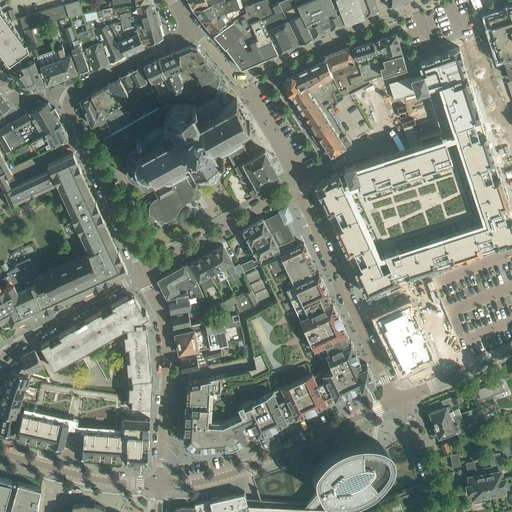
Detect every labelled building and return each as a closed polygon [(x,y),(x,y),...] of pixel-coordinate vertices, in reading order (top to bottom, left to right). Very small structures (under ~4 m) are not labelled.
[(77,14),(82,12),(78,0),(76,0),(73,1),(77,14)] [(222,0),(188,0),(192,8),(218,1),(222,0)] [(240,0),(222,0),(218,1),(192,8),(202,20),(216,13),(216,14),(220,13),(236,8),(242,6),(240,0)] [(228,22),(221,28),(213,33),(225,45),(225,46),(239,34),(249,25),(246,18),(269,3),(267,0),(260,0),(244,6),(246,11),(228,22)] [(282,0),(279,1),(285,16),(299,43),(310,38),(312,37),(296,5),(307,0),(282,0)] [(312,37),(328,30),(315,0),(307,0),(296,5),(312,37)] [(315,0),(328,30),(345,23),(340,12),(337,13),(331,0),(315,0)] [(335,0),(340,12),(345,23),(364,15),(359,0),(335,0)] [(359,0),(364,15),(378,11),(374,0),(359,0)] [(73,1),(68,2),(72,15),(77,14),(73,1)] [(122,12),(129,11),(130,12),(131,16),(155,10),(153,1),(127,4),(126,5),(120,6),(122,12)] [(268,32),(270,36),(278,52),(299,43),(285,16),(279,1),(271,5),(274,13),(271,15),(270,14),(261,17),(268,32)] [(68,2),(64,4),(67,17),(69,16),(72,15),(68,2)] [(270,5),(269,3),(246,18),(249,25),(255,39),(264,59),(278,52),(270,36),(268,32),(261,17),(270,14),(271,15),(274,13),(271,5),(270,5)] [(64,4),(59,5),(63,18),(64,18),(67,17),(64,4)] [(511,4),(507,6),(508,7),(502,11),(501,8),(501,10),(484,15),(488,26),(487,26),(490,37),(491,37),(494,46),(493,47),(497,58),(502,56),(511,52),(511,4)] [(59,5),(54,7),(58,20),(59,19),(63,18),(59,5)] [(26,42),(4,13),(0,7),(0,55),(7,65),(24,53),(30,48),(28,40),(26,42)] [(54,7),(49,8),(53,21),(58,20),(54,7)] [(97,10),(81,13),(87,30),(97,27),(101,26),(100,23),(108,21),(109,23),(120,19),(122,25),(124,31),(136,28),(142,27),(142,29),(159,24),(155,10),(131,16),(130,12),(129,11),(122,12),(122,13),(119,13),(118,13),(114,14),(112,7),(102,9),(97,10)] [(49,8),(44,10),(48,22),(53,21),(49,8)] [(43,24),(48,22),(44,10),(39,11),(43,24)] [(38,25),(43,24),(39,11),(34,13),(38,25)] [(227,12),(222,16),(220,13),(216,14),(216,13),(202,20),(211,32),(231,18),(227,12)] [(33,27),(38,25),(34,13),(29,14),(33,27)] [(31,27),(33,27),(29,14),(25,16),(28,28),(31,27)] [(25,16),(19,17),(23,30),(24,30),(28,28),(25,16)] [(63,18),(59,19),(61,25),(67,42),(69,41),(72,40),(75,47),(72,48),(76,60),(75,60),(80,72),(88,69),(86,61),(81,48),(76,34),(72,25),(72,24),(68,26),(64,18),(63,18)] [(48,22),(50,29),(61,25),(59,19),(58,20),(53,21),(48,22)] [(128,52),(144,45),(136,28),(124,31),(122,25),(120,19),(109,23),(120,39),(117,40),(126,54),(128,52)] [(97,27),(98,31),(109,62),(126,54),(117,40),(109,26),(107,24),(101,26),(97,27)] [(142,27),(136,28),(144,45),(147,44),(161,38),(162,36),(159,25),(159,24),(142,29),(142,27)] [(249,25),(239,34),(252,64),(264,59),(255,39),(249,25)] [(24,30),(23,30),(26,37),(33,35),(31,27),(28,28),(24,30)] [(76,34),(81,48),(86,61),(89,60),(93,69),(109,62),(98,31),(97,27),(87,30),(76,34)] [(396,33),(379,38),(384,57),(402,52),(396,33)] [(225,47),(241,68),(252,64),(239,34),(225,46),(226,47),(225,47)] [(384,57),(379,38),(352,46),(356,58),(358,65),(368,62),(384,57)] [(77,72),(70,54),(65,55),(61,44),(57,46),(57,48),(60,57),(67,75),(77,72)] [(191,45),(177,51),(184,68),(177,71),(187,91),(190,89),(203,82),(196,71),(192,64),(206,58),(196,47),(191,45)] [(352,46),(325,56),(325,58),(331,72),(332,74),(342,70),(341,67),(349,63),(348,61),(356,58),(352,46)] [(422,72),(389,83),(393,97),(427,86),(441,130),(480,117),(469,81),(462,58),(463,58),(459,47),(459,46),(447,50),(448,51),(418,61),(422,72)] [(57,48),(33,57),(34,59),(42,83),(44,83),(44,81),(46,80),(46,82),(67,75),(60,57),(57,48)] [(187,91),(177,71),(184,68),(177,51),(159,58),(163,70),(161,70),(168,85),(169,88),(156,95),(161,105),(178,96),(187,91)] [(384,57),(368,62),(373,77),(406,67),(402,52),(384,57)] [(511,52),(502,56),(506,66),(511,64),(511,52)] [(34,59),(27,62),(24,53),(7,65),(10,70),(9,71),(19,84),(30,88),(42,83),(34,59)] [(325,58),(325,56),(320,59),(321,61),(284,78),(283,82),(284,83),(283,84),(291,95),(331,155),(346,146),(345,146),(351,142),(345,133),(328,108),(337,102),(336,101),(343,97),(343,96),(340,89),(336,83),(332,74),(331,72),(325,58)] [(153,90),(156,95),(169,88),(168,85),(161,70),(163,70),(159,58),(143,65),(147,74),(152,83),(153,82),(158,94),(156,95),(153,90)] [(207,80),(219,73),(206,58),(192,64),(196,71),(203,82),(207,80)] [(153,90),(146,94),(141,85),(147,82),(139,67),(129,72),(149,112),(158,107),(161,105),(156,95),(153,90)] [(140,117),(149,112),(129,72),(119,77),(120,78),(131,99),(135,107),(140,117)] [(360,74),(336,83),(340,89),(343,96),(352,92),(370,82),(368,79),(362,81),(360,74)] [(129,123),(140,117),(135,107),(131,99),(120,78),(108,84),(109,86),(129,123)] [(107,136),(104,138),(112,153),(134,142),(135,143),(137,147),(136,147),(135,147),(134,147),(133,147),(133,148),(132,148),(132,147),(130,148),(131,149),(130,149),(130,150),(129,150),(129,151),(128,151),(128,152),(127,153),(127,154),(127,155),(126,155),(126,157),(127,157),(127,158),(127,159),(127,160),(128,161),(128,162),(127,162),(127,164),(128,164),(128,165),(127,165),(127,166),(127,167),(126,168),(126,169),(126,171),(126,172),(127,172),(127,173),(127,174),(128,175),(128,176),(129,176),(129,177),(130,177),(130,178),(131,179),(131,178),(132,178),(132,179),(133,179),(134,179),(135,179),(136,179),(137,179),(136,181),(138,182),(139,180),(139,181),(139,182),(140,182),(140,183),(141,183),(141,184),(142,184),(141,185),(143,186),(143,185),(144,186),(145,186),(146,186),(147,186),(148,186),(149,186),(150,186),(151,186),(152,186),(153,186),(155,189),(154,190),(158,196),(159,198),(156,199),(162,210),(193,193),(184,176),(185,175),(184,174),(185,173),(187,172),(188,172),(190,170),(190,172),(192,173),(193,173),(194,173),(195,173),(196,172),(197,174),(198,175),(198,174),(199,175),(200,175),(203,175),(205,174),(205,175),(206,175),(206,174),(208,175),(210,175),(211,175),(213,175),(214,175),(214,174),(216,173),(216,172),(216,171),(217,170),(218,169),(219,167),(218,167),(220,164),(221,163),(221,162),(222,162),(222,160),(221,158),(222,158),(223,157),(224,157),(224,156),(224,155),(223,154),(223,153),(226,151),(234,166),(258,152),(257,150),(249,155),(243,144),(244,143),(243,142),(244,141),(244,140),(245,140),(248,136),(248,131),(244,128),(245,127),(244,127),(246,126),(247,128),(249,126),(248,124),(250,123),(249,121),(247,122),(245,118),(238,106),(236,102),(238,101),(236,98),(234,100),(233,98),(231,99),(232,99),(228,101),(229,99),(227,95),(223,94),(219,96),(218,94),(217,95),(216,93),(215,94),(207,80),(203,82),(190,89),(198,104),(196,106),(195,104),(194,103),(194,102),(192,103),(191,103),(191,104),(189,103),(189,102),(188,101),(188,102),(186,101),(185,100),(184,101),(183,101),(182,101),(182,100),(180,100),(180,101),(179,101),(177,100),(176,101),(175,101),(173,101),(172,101),(172,102),(171,103),(170,104),(169,105),(169,106),(169,107),(168,107),(167,108),(168,109),(167,110),(166,111),(165,112),(165,114),(164,114),(164,116),(165,116),(165,117),(165,118),(164,118),(163,119),(163,120),(163,121),(163,122),(164,123),(164,124),(161,125),(156,117),(162,114),(158,107),(149,112),(140,117),(129,123),(113,132),(107,135),(107,136)] [(113,132),(129,123),(109,86),(108,84),(91,94),(97,107),(99,106),(105,116),(109,126),(113,132)] [(0,112),(10,107),(0,93),(0,112)] [(107,135),(113,132),(109,126),(105,116),(99,106),(97,107),(91,94),(83,98),(83,99),(82,102),(81,102),(92,125),(98,122),(100,128),(103,127),(107,135)] [(16,119),(0,128),(0,139),(6,151),(15,146),(33,136),(28,127),(30,126),(30,127),(32,129),(31,129),(36,137),(42,134),(61,123),(58,118),(60,117),(54,107),(52,109),(48,101),(16,119)] [(318,182),(316,187),(321,198),(328,212),(334,224),(340,238),(352,263),(353,265),(356,272),(356,273),(366,294),(368,293),(377,288),(398,278),(397,278),(406,274),(406,275),(414,273),(414,272),(429,268),(437,265),(437,264),(450,260),(450,261),(459,258),(473,254),(472,253),(481,250),(495,246),(505,242),(506,244),(507,243),(511,241),(511,213),(509,204),(506,196),(502,182),(499,174),(499,173),(495,161),(492,153),(487,139),(488,139),(485,131),(480,118),(480,117),(441,130),(440,130),(416,138),(412,124),(403,127),(404,128),(408,144),(411,150),(387,158),(386,158),(384,154),(369,159),(355,164),(344,167),(345,170),(341,172),(338,173),(338,172),(329,177),(329,176),(318,182)] [(36,137),(31,140),(36,148),(46,143),(47,146),(51,144),(58,141),(65,137),(67,137),(61,124),(61,123),(42,134),(36,137)] [(258,152),(234,166),(241,177),(248,173),(256,187),(249,191),(253,198),(278,184),(275,178),(279,176),(265,149),(259,153),(258,152)] [(50,170),(18,185),(0,151),(0,182),(4,191),(11,206),(18,202),(29,196),(30,197),(37,193),(57,184),(50,170)] [(36,272),(29,257),(14,264),(16,267),(6,272),(8,275),(3,277),(7,286),(0,290),(0,322),(7,318),(11,326),(44,310),(44,311),(113,279),(113,278),(127,271),(118,251),(119,251),(106,221),(105,222),(96,202),(96,201),(83,172),(82,172),(73,152),(47,164),(50,170),(57,184),(70,213),(79,233),(80,233),(88,252),(52,268),(51,268),(50,269),(48,268),(47,269),(46,269),(45,269),(44,270),(43,271),(43,272),(41,273),(35,276),(33,273),(36,272)] [(159,198),(158,196),(155,197),(153,198),(151,200),(150,201),(149,204),(149,205),(148,207),(148,209),(148,210),(149,212),(150,213),(151,215),(153,216),(155,218),(158,219),(159,219),(162,219),(164,220),(167,220),(169,219),(171,218),(172,218),(174,216),(175,215),(177,213),(178,211),(179,209),(180,208),(181,206),(182,205),(183,204),(184,203),(186,202),(189,200),(190,200),(193,199),(195,198),(196,198),(198,197),(199,196),(200,195),(200,194),(200,192),(200,190),(199,188),(197,187),(195,185),(193,184),(191,182),(190,182),(189,180),(187,179),(186,176),(185,175),(185,173),(184,174),(185,175),(184,176),(193,193),(162,210),(156,199),(159,198)] [(246,262),(240,264),(243,270),(244,272),(247,271),(253,268),(260,264),(276,256),(275,254),(280,252),(278,247),(278,246),(278,245),(280,244),(280,245),(295,239),(287,222),(293,219),(287,207),(287,206),(278,210),(279,212),(270,216),(263,219),(263,218),(242,230),(243,232),(248,240),(252,248),(257,258),(258,258),(253,261),(250,262),(247,264),(246,262)] [(184,437),(183,447),(194,447),(231,443),(256,432),(256,433),(360,385),(361,387),(375,381),(367,363),(310,240),(304,243),(276,256),(260,264),(253,268),(247,271),(263,306),(245,316),(241,318),(243,326),(254,356),(220,374),(187,381),(184,437)] [(223,245),(212,251),(221,267),(226,264),(230,271),(231,271),(236,269),(235,268),(223,245)] [(212,251),(201,258),(210,274),(215,271),(217,274),(220,280),(226,277),(223,271),(221,267),(212,251)] [(215,283),(213,281),(212,279),(212,277),(211,277),(210,274),(201,258),(189,264),(198,280),(204,290),(215,283)] [(187,264),(160,279),(159,282),(167,298),(186,287),(197,281),(187,264)] [(175,298),(168,300),(170,313),(180,311),(190,309),(199,307),(198,299),(202,298),(200,290),(196,291),(196,290),(200,289),(197,281),(186,287),(187,293),(174,296),(175,298)] [(252,290),(236,298),(242,310),(244,314),(260,305),(258,302),(257,300),(252,290)] [(129,295),(40,345),(54,368),(123,329),(128,380),(129,380),(128,405),(151,407),(152,377),(151,377),(146,325),(149,325),(148,315),(145,310),(143,311),(134,295),(129,295)] [(224,301),(229,311),(235,308),(237,312),(242,310),(236,298),(234,295),(224,301)] [(217,304),(222,314),(229,311),(224,301),(217,304)] [(379,315),(377,316),(377,317),(382,329),(388,342),(389,342),(394,354),(401,368),(415,362),(432,353),(424,335),(422,330),(423,330),(420,324),(419,324),(417,320),(408,302),(391,309),(379,315)] [(181,313),(171,315),(174,328),(176,327),(177,333),(206,327),(207,332),(224,328),(240,325),(239,319),(234,320),(233,315),(191,324),(189,316),(201,313),(199,307),(190,309),(191,312),(188,312),(181,313)] [(220,345),(228,343),(224,328),(207,332),(206,327),(177,333),(175,334),(179,353),(195,350),(204,348),(220,345)] [(220,345),(204,348),(206,358),(222,355),(220,345)] [(196,355),(180,359),(182,370),(184,370),(198,367),(207,366),(206,358),(204,348),(195,350),(196,355)] [(23,361),(14,370),(23,374),(28,369),(29,372),(43,364),(39,357),(34,349),(20,357),(23,361)] [(4,393),(0,408),(0,412),(4,413),(16,416),(28,376),(23,374),(14,370),(13,369),(4,393)] [(22,411),(17,436),(19,436),(19,437),(24,438),(24,437),(29,438),(29,439),(35,440),(40,441),(46,443),(46,442),(51,443),(50,444),(63,446),(76,449),(75,454),(88,455),(88,454),(93,455),(99,456),(99,455),(104,456),(110,456),(116,456),(116,457),(122,457),(126,457),(126,460),(133,461),(133,462),(140,462),(140,461),(146,462),(147,447),(147,442),(148,442),(148,436),(148,431),(149,431),(149,418),(125,416),(125,408),(120,407),(121,395),(41,383),(36,403),(25,400),(23,412),(22,411)] [(451,398),(453,404),(463,400),(460,395),(451,398)] [(450,404),(429,412),(434,424),(455,416),(461,414),(458,407),(452,409),(450,404)] [(4,413),(0,430),(0,432),(13,436),(17,416),(16,416),(4,413)] [(455,416),(434,424),(438,437),(448,433),(458,430),(460,435),(481,426),(478,420),(465,426),(463,421),(461,414),(455,416)] [(503,427),(502,418),(497,420),(490,423),(491,429),(503,427)] [(338,499),(347,499),(354,498),(361,496),(363,495),(369,493),(370,492),(378,489),(382,486),(386,483),(390,479),(394,474),(397,469),(399,465),(400,461),(400,456),(399,454),(399,451),(396,448),(395,447),(392,445),(390,443),(385,441),(379,439),(371,438),(368,438),(357,439),(349,441),(339,445),(333,449),(328,453),(323,458),(319,463),(315,468),(315,469),(313,472),(312,475),(312,478),(312,482),(312,485),(313,487),(314,489),(316,491),(317,493),(321,495),(325,497),(329,498),(338,499)] [(449,450),(446,442),(441,444),(444,452),(449,450)] [(511,456),(509,443),(501,445),(504,457),(511,456)] [(457,454),(451,455),(453,466),(459,465),(457,454)] [(483,469),(486,483),(488,494),(489,494),(491,495),(495,494),(496,493),(504,491),(503,485),(506,484),(505,478),(502,479),(500,472),(502,471),(498,454),(489,455),(492,467),(483,469)] [(488,494),(486,483),(483,469),(476,470),(474,461),(466,463),(470,484),(467,484),(468,491),(471,490),(473,497),(481,496),(482,497),(486,496),(488,494)] [(17,482),(16,482),(16,481),(16,480),(15,480),(14,480),(13,480),(13,481),(12,481),(11,481),(12,480),(0,476),(0,511),(3,511),(37,511),(41,488),(18,481),(17,482)] [(250,511),(245,497),(244,492),(199,502),(202,511),(212,510),(212,511),(228,511),(236,510),(236,511),(250,511)] [(245,497),(250,511),(349,511),(355,511),(354,507),(356,507),(356,506),(322,503),(245,497)] [(104,511),(105,507),(94,503),(95,501),(91,499),(88,499),(83,500),(84,502),(73,504),(72,510),(59,511),(104,511)] [(175,511),(201,511),(202,511),(199,502),(194,504),(195,507),(181,507),(181,509),(176,508),(175,511)]
